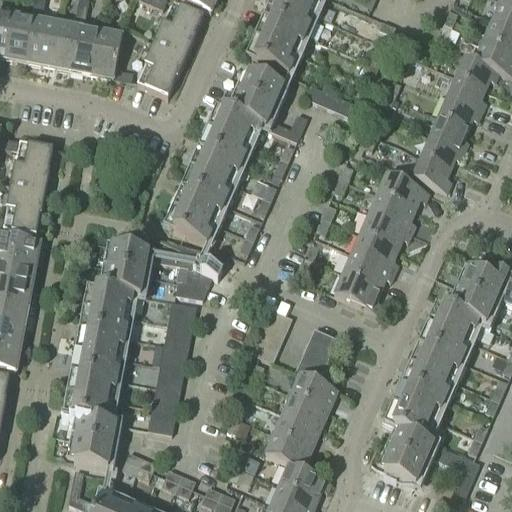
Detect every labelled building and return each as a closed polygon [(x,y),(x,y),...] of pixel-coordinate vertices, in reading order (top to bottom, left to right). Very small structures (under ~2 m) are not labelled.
[(78,0),(77,10),(87,12),(89,0),(78,0)] [(148,10),(153,0),(151,0),(137,0),(135,4),(148,10)] [(166,6),(153,0),(148,10),(162,16),(166,6)] [(209,19),(217,0),(169,0),(169,1),(209,19)] [(324,3),(316,0),(280,0),(277,7),(318,25),(321,19),(317,18),(324,3)] [(370,15),(376,2),(371,0),(367,0),(363,12),(370,15)] [(511,0),(503,0),(502,3),(498,1),(496,6),(511,13),(511,0)] [(41,19),(44,4),(35,2),(32,17),(41,19)] [(511,36),(511,13),(496,6),(494,12),(498,13),(491,28),(511,36)] [(316,30),(318,25),(277,7),(269,27),(306,43),(313,28),(316,30)] [(162,28),(153,49),(186,64),(192,49),(191,49),(203,23),(172,9),(164,28),(162,28)] [(84,27),(87,12),(77,10),(74,25),(84,27)] [(449,17),(443,30),(451,34),(456,20),(449,17)] [(0,64),(4,66),(14,21),(0,18),(0,64)] [(26,70),(35,25),(14,21),(4,66),(26,70)] [(47,74),(56,29),(35,25),(26,70),(47,74)] [(300,58),(306,43),(269,27),(260,47),(301,64),(304,59),(300,58)] [(395,33),(382,28),(379,37),(392,42),(395,33)] [(511,36),(491,28),(485,42),(481,41),(479,46),(511,60),(511,36)] [(69,78),(78,33),(56,29),(47,74),(69,78)] [(445,47),(451,34),(443,30),(437,44),(445,47)] [(90,82),(99,37),(78,33),(69,78),(90,82)] [(121,41),(99,37),(90,82),(113,86),(115,76),(121,41)] [(511,84),(511,60),(479,46),(477,51),(481,53),(474,68),(498,79),(511,85),(511,84)] [(299,70),(301,64),(260,47),(251,67),(289,83),(296,68),(299,70)] [(179,79),(186,64),(153,49),(144,70),(145,71),(136,90),(167,104),(178,79),(179,79)] [(409,50),(403,63),(411,66),(417,53),(409,50)] [(376,57),(370,70),(378,74),(384,60),(376,57)] [(405,79),(411,66),(403,63),(398,76),(405,79)] [(494,90),(498,79),(474,68),(467,65),(457,86),(485,97),(489,88),(494,90)] [(372,87),(378,74),(370,70),(364,84),(372,87)] [(132,79),(115,76),(113,86),(130,89),(132,79)] [(251,81),(242,102),(274,116),(283,95),(251,81)] [(481,107),(485,97),(457,86),(449,105),(481,119),(485,109),(481,107)] [(392,89),(386,102),(394,106),(399,93),(392,89)] [(310,92),(304,105),(313,109),(318,96),(310,92)] [(327,99),(318,96),(313,109),(321,112),(327,99)] [(335,103),(327,99),(321,112),(330,116),(335,103)] [(265,137),(274,116),(242,102),(233,122),(233,123),(258,134),(265,137)] [(388,119),(394,106),(386,102),(380,116),(388,119)] [(344,107),(335,103),(330,116),(338,120),(344,107)] [(477,129),(481,119),(449,105),(440,125),(468,137),(472,127),(477,129)] [(346,123),(352,110),(344,107),(338,120),(346,123)] [(361,114),(352,110),(346,123),(355,127),(361,114)] [(258,134),(233,123),(233,122),(220,116),(212,136),(254,154),(256,149),(253,147),(258,134)] [(306,125),(297,121),(294,129),(303,133),(306,125)] [(463,147),(468,137),(440,125),(431,145),(464,159),(468,149),(463,147)] [(303,133),(294,129),(290,137),(300,141),(303,133)] [(375,129),(369,142),(376,146),(382,132),(375,129)] [(284,144),(287,135),(274,130),(270,138),(284,144)] [(296,149),(300,141),(290,137),(287,135),(284,144),(296,149)] [(254,154),(212,136),(203,156),(242,172),(248,158),(252,160),(254,154)] [(370,159),(376,146),(369,142),(363,156),(370,159)] [(0,144),(0,154),(11,156),(13,147),(0,144)] [(459,169),(464,159),(431,145),(423,165),(450,177),(455,167),(459,169)] [(13,169),(9,192),(45,198),(48,183),(46,183),(52,154),(19,148),(15,169),(13,169)] [(285,152),(280,165),(288,169),(294,155),(285,152)] [(236,187),(242,172),(203,156),(195,176),(237,194),(239,188),(236,187)] [(282,182),(288,169),(280,165),(274,179),(282,182)] [(446,187),(450,177),(423,165),(414,186),(446,199),(451,189),(446,187)] [(343,173),(337,186),(346,190),(352,176),(343,173)] [(235,199),(237,194),(195,176),(186,196),(224,212),(231,197),(235,199)] [(385,181),(376,202),(414,219),(419,208),(423,210),(427,200),(385,181)] [(340,203),(346,190),(337,186),(332,200),(340,203)] [(268,191),(262,205),(271,208),(276,195),(268,191)] [(41,216),(45,198),(9,192),(5,215),(6,215),(2,236),(35,242),(40,216),(41,216)] [(218,227),(224,212),(186,196),(178,216),(220,234),(222,228),(218,227)] [(409,229),(414,219),(376,202),(367,222),(410,241),(414,231),(409,229)] [(265,221),(271,208),(262,205),(257,218),(265,221)] [(326,212),(320,226),(329,229),(335,215),(326,212)] [(218,239),(220,234),(178,216),(169,236),(207,253),(213,237),(218,239)] [(410,241),(367,222),(359,242),(396,258),(401,247),(406,250),(410,241)] [(324,241),(329,229),(320,226),(315,237),(324,241)] [(251,231),(245,245),(253,248),(259,234),(251,231)] [(0,241),(0,265),(35,272),(40,249),(0,241)] [(392,269),(396,258),(359,242),(350,262),(393,280),(397,271),(392,269)] [(247,262),(253,248),(245,245),(239,258),(247,262)] [(168,253),(160,250),(153,268),(161,270),(168,253)] [(309,251),(303,266),(311,269),(318,254),(309,251)] [(114,252),(110,275),(144,281),(149,259),(114,252)] [(175,256),(168,253),(161,270),(169,271),(175,256)] [(182,259),(175,256),(169,271),(177,273),(182,259)] [(190,262),(182,259),(177,273),(184,275),(190,262)] [(197,265),(190,262),(184,275),(188,276),(192,277),(197,265)] [(389,289),(393,280),(350,262),(341,282),(379,298),(384,287),(389,289)] [(0,287),(31,293),(35,272),(0,265),(0,287)] [(205,268),(197,265),(192,277),(188,276),(185,294),(192,295),(193,295),(197,285),(209,291),(211,285),(217,287),(222,275),(205,268)] [(306,282),(311,269),(303,266),(298,278),(306,282)] [(470,277),(462,297),(494,311),(508,281),(490,273),(485,284),(470,277)] [(140,304),(144,281),(110,275),(105,296),(105,297),(132,302),(140,304)] [(374,309),(379,298),(341,282),(333,303),(375,321),(379,311),(374,309)] [(209,291),(197,285),(193,295),(199,296),(206,298),(209,291)] [(511,285),(502,309),(511,312),(511,285)] [(0,309),(27,314),(31,293),(0,287),(0,309)] [(185,294),(178,292),(176,303),(183,304),(185,294)] [(129,318),(132,302),(105,297),(105,296),(93,293),(88,316),(132,324),(133,319),(129,318)] [(190,305),(192,295),(185,294),(183,304),(190,305)] [(192,295),(190,305),(197,306),(199,296),(193,295),(192,295)] [(199,296),(197,306),(202,307),(206,298),(199,296)] [(485,331),(494,311),(462,297),(453,317),(479,329),(485,331)] [(0,331),(23,336),(27,314),(0,309),(0,331)] [(472,343),(479,329),(453,317),(441,312),(432,332),(474,350),(476,345),(472,343)] [(268,315),(263,327),(286,338),(292,325),(268,315)] [(131,330),(132,324),(88,316),(84,337),(124,345),(127,329),(131,330)] [(191,335),(193,326),(179,323),(177,333),(191,335)] [(286,338),(263,327),(259,337),(282,348),(286,338)] [(0,352),(18,357),(23,336),(0,331),(0,352)] [(471,356),(474,350),(432,332),(424,352),(461,368),(468,354),(471,356)] [(314,335),(308,347),(332,358),(337,345),(314,335)] [(121,360),(124,345),(84,337),(80,359),(124,367),(125,361),(121,360)] [(282,348),(259,337),(254,349),(277,359),(282,348)] [(187,356),(189,348),(174,345),(173,354),(187,356)] [(308,347),(304,357),(327,367),(332,358),(308,347)] [(277,359),(254,349),(249,359),(272,369),(277,359)] [(0,375),(14,378),(18,357),(0,352),(0,375)] [(455,383),(461,368),(424,352),(415,371),(456,390),(459,384),(455,383)] [(304,357),(299,369),(322,379),(327,367),(304,357)] [(123,373),(124,367),(80,359),(76,380),(116,388),(119,372),(123,373)] [(510,382),(511,376),(511,367),(508,365),(502,378),(510,382)] [(183,378),(185,369),(170,366),(169,375),(183,378)] [(322,379),(299,369),(294,379),(300,381),(318,389),(322,379)] [(255,371),(249,384),(258,387),(263,374),(255,371)] [(456,390),(415,371),(406,391),(444,408),(450,393),(454,395),(456,390)] [(113,404),(116,388),(76,380),(72,402),(116,410),(117,404),(113,404)] [(289,395),(287,400),(328,418),(337,397),(318,389),(300,381),(293,397),(289,395)] [(0,426),(1,427),(5,411),(3,411),(9,384),(0,382),(0,426)] [(252,401),(258,387),(249,384),(243,397),(252,401)] [(179,399),(180,390),(166,387),(164,397),(179,399)] [(437,422),(444,408),(406,391),(398,411),(439,429),(441,424),(437,422)] [(496,391),(490,405),(498,408),(504,395),(496,391)] [(319,438),(328,418),(287,400),(284,405),(288,407),(282,421),(319,438)] [(115,416),(116,410),(72,402),(68,423),(81,425),(108,430),(110,415),(115,416)] [(492,422),(498,408),(490,405),(484,418),(492,422)] [(175,420),(176,411),(162,409),(160,418),(175,420)] [(238,410),(232,424),(240,427),(246,414),(238,410)] [(437,434),(439,429),(398,411),(388,432),(400,438),(401,436),(426,447),(433,433),(437,434)] [(311,458),(319,438),(282,421),(275,436),(271,435),(269,440),(311,458)] [(234,441),(240,427),(232,424),(226,437),(234,441)] [(115,431),(108,430),(81,425),(76,447),(111,454),(115,431)] [(171,442),(172,433),(158,430),(156,439),(171,442)] [(479,431),(473,445),(481,448),(487,435),(479,431)] [(433,451),(426,447),(401,436),(400,438),(392,457),(424,471),(433,451)] [(302,478),(302,477),(311,458),(269,440),(267,445),(271,446),(264,462),(287,472),(302,478)] [(475,461),(481,448),(473,445),(467,458),(475,461)] [(107,476),(111,454),(76,447),(72,469),(107,476)] [(445,456),(438,453),(433,465),(440,468),(445,456)] [(453,459),(445,456),(440,468),(448,471),(453,459)] [(415,492),(424,471),(392,457),(383,478),(415,492)] [(138,473),(142,465),(128,459),(124,467),(138,473)] [(239,459),(233,472),(241,476),(247,462),(239,459)] [(460,463),(453,459),(448,471),(455,474),(460,463)] [(467,466),(460,463),(455,474),(462,478),(465,472),(467,466)] [(155,471),(142,465),(138,473),(151,479),(155,471)] [(470,467),(467,466),(465,472),(475,476),(478,470),(470,467)] [(138,473),(124,467),(121,475),(134,481),(138,473)] [(235,489),(241,476),(233,472),(227,486),(235,489)] [(330,490),(302,477),(302,478),(287,472),(278,491),(316,508),(320,497),(326,499),(330,490)] [(475,476),(465,472),(462,478),(465,479),(473,482),(475,476)] [(151,479),(138,473),(134,481),(148,487),(151,479)] [(82,479),(74,477),(71,488),(80,490),(82,479)] [(178,490),(181,482),(168,477),(164,485),(178,490)] [(462,478),(461,477),(455,490),(467,495),(473,482),(465,479),(462,478)] [(195,488),(181,482),(178,490),(192,496),(195,488)] [(178,490),(164,485),(161,493),(174,499),(178,490)] [(80,490),(71,488),(69,498),(78,500),(80,490)] [(188,505),(192,496),(178,490),(174,499),(188,505)] [(455,490),(452,497),(464,502),(467,495),(455,490)] [(313,511),(316,508),(278,491),(270,511),(271,511),(313,511)] [(217,507),(221,499),(207,493),(204,502),(217,507)] [(452,497),(449,504),(461,510),(464,502),(452,497)] [(78,500),(69,498),(67,510),(70,511),(77,511),(81,504),(78,503),(78,500)] [(230,511),(234,505),(221,499),(217,507),(227,511),(230,511)] [(121,511),(123,507),(118,505),(117,509),(101,502),(96,511),(121,511)] [(205,511),(214,511),(217,507),(204,502),(200,510),(205,511)] [(445,511),(446,511),(446,510),(447,508),(436,503),(432,511),(445,511)]
